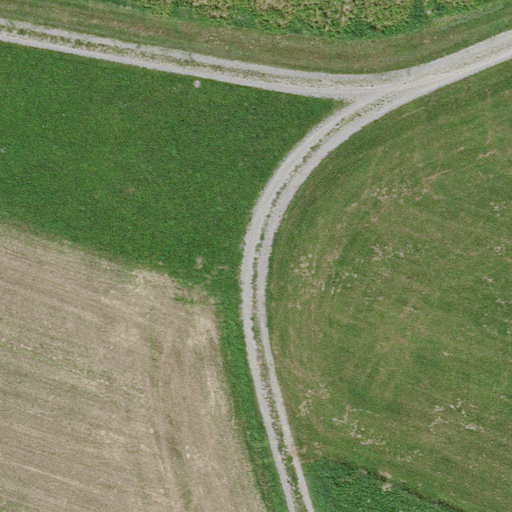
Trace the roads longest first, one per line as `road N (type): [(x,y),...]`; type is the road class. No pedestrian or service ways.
road 1 (track): [(511,51),(377,109),(0,27)]
road 2 (track): [(377,109),(306,165),(266,235),(257,305),(270,390),(308,511)]
